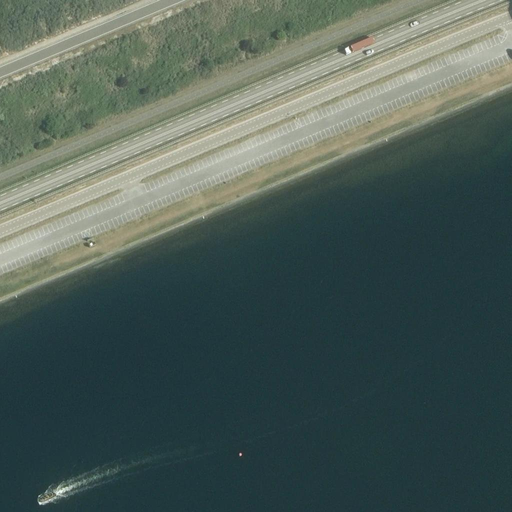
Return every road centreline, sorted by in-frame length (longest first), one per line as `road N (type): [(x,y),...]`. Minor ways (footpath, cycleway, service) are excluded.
road 1 (tertiary): [(0,231),(511,16)]
road 2 (primary): [(486,0),(0,203)]
road 3 (unclassified): [(0,69),(166,0)]
